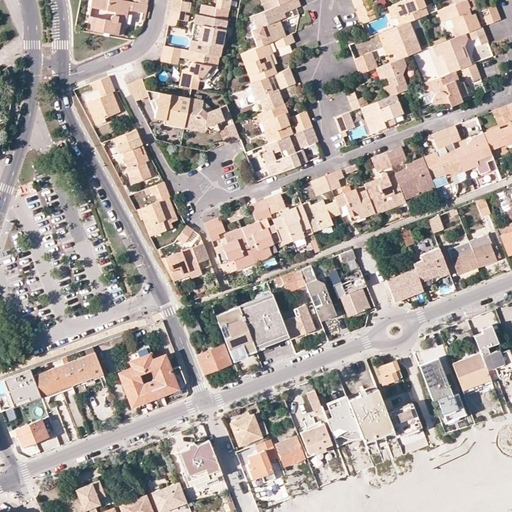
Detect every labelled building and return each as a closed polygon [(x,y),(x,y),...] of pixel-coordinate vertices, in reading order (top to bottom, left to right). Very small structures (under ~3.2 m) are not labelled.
[(96,0),(95,7),(107,10),(105,18),(90,16),(87,28),(121,34),(122,25),(125,25),(130,0),(129,0),(96,0)] [(173,0),(172,9),(190,12),(191,2),(182,0),(180,0),(173,0)] [(214,17),(227,19),(230,0),(217,0),(216,8),(214,17)] [(290,0),(265,10),(251,15),(256,26),(249,28),(256,47),(269,42),(274,40),(285,35),(279,19),(285,16),(284,12),(296,7),(300,6),(297,0),(290,0)] [(261,0),(265,10),(290,0),(261,0)] [(362,0),(351,0),(355,9),(365,5),(362,0)] [(421,0),(396,0),(397,3),(387,7),(391,19),(396,18),(398,25),(409,21),(418,18),(427,14),(421,0)] [(462,0),(454,3),(436,10),(441,22),(449,19),(453,28),(451,28),(454,37),(464,33),(468,31),(480,27),(474,13),(470,14),(468,8),(470,7),(466,0),(462,0)] [(148,3),(133,1),(131,9),(137,10),(146,12),(148,3)] [(355,9),(359,18),(375,11),(372,2),(355,9)] [(495,10),(493,4),(487,7),(489,14),(496,11),(495,10)] [(214,17),(216,8),(206,6),(200,9),(199,14),(214,17)] [(296,7),(284,12),(286,19),(298,14),(296,7)] [(172,9),(170,17),(188,21),(190,12),(172,9)] [(360,20),(361,23),(378,17),(375,11),(359,18),(360,20)] [(499,19),(496,11),(489,14),(484,16),(487,24),(499,19)] [(196,51),(220,56),(227,19),(214,17),(199,14),(198,24),(201,24),(196,51)] [(170,17),(169,25),(186,28),(188,21),(170,17)] [(398,25),(381,32),(390,53),(394,51),(397,59),(403,57),(411,54),(420,50),(409,21),(398,25)] [(480,27),(468,31),(471,40),(478,37),(484,35),(481,26),(480,27)] [(285,35),(274,40),(278,49),(289,44),(294,42),(294,40),(291,33),(285,35)] [(460,68),(471,64),(464,45),(467,39),(464,33),(454,37),(431,46),(436,57),(441,55),(449,73),(454,70),(460,68)] [(484,35),(478,37),(480,44),(487,41),(484,35)] [(269,42),(240,53),(252,82),(268,76),(275,73),(277,72),(270,54),(273,53),(269,42)] [(165,44),(163,54),(179,58),(181,48),(165,44)] [(289,44),(278,49),(281,55),(291,51),(289,44)] [(191,87),(198,88),(200,80),(212,66),(218,67),(220,56),(196,51),(191,50),(188,65),(189,66),(188,68),(182,67),(179,85),(191,87)] [(357,66),(373,60),(371,53),(354,60),(356,64),(357,66)] [(162,59),(162,61),(178,64),(179,58),(163,54),(162,59)] [(407,89),(401,73),(405,65),(403,57),(397,59),(377,67),(375,68),(380,80),(386,78),(388,85),(382,87),(386,97),(394,94),(404,90),(407,89)] [(357,66),(359,74),(375,68),(377,67),(373,60),(357,66)] [(471,64),(460,68),(463,76),(470,74),(477,71),(474,63),(471,64)] [(277,72),(275,73),(279,83),(292,77),(289,68),(277,72)] [(449,73),(422,83),(425,89),(427,91),(430,90),(433,97),(431,102),(448,102),(449,106),(462,101),(460,95),(467,92),(463,82),(459,83),(454,70),(449,73)] [(477,71),(470,74),(473,80),(479,78),(479,77),(477,71)] [(109,76),(94,82),(98,90),(99,89),(112,84),(109,76)] [(263,112),(284,103),(278,89),(273,91),(268,76),(252,82),(249,83),(256,101),(259,100),(263,112)] [(292,77),(279,83),(281,88),(295,83),(292,77)] [(136,81),(144,98),(149,96),(146,89),(142,79),(136,81)] [(136,81),(128,85),(136,101),(144,98),(136,81)] [(102,97),(113,92),(115,91),(112,84),(99,89),(102,97)] [(238,109),(254,104),(248,87),(233,92),(238,109)] [(190,97),(146,89),(149,96),(150,100),(154,98),(157,105),(154,118),(165,120),(164,124),(184,127),(190,97)] [(431,102),(433,97),(430,90),(427,91),(425,89),(422,90),(425,102),(431,102)] [(87,102),(96,125),(106,121),(105,117),(120,111),(113,92),(102,97),(87,102)] [(349,102),(356,100),(354,93),(347,95),(348,100),(349,102)] [(367,104),(359,108),(369,133),(394,123),(391,117),(401,113),(394,94),(386,97),(367,104)] [(227,104),(207,112),(202,107),(204,100),(190,97),(184,127),(204,131),(207,128),(210,131),(210,132),(215,133),(215,130),(219,129),(217,122),(231,116),(227,104)] [(359,108),(367,104),(364,97),(356,100),(349,102),(352,110),(359,108)] [(289,135),(293,133),(287,119),(290,118),(284,103),(263,112),(257,114),(268,143),(289,135)] [(511,116),(507,104),(498,108),(501,114),(504,122),(511,118),(511,116)] [(498,108),(492,110),(494,117),(501,114),(498,108)] [(308,117),(306,111),(291,117),(294,123),(308,117)] [(334,117),(337,127),(352,121),(348,112),(334,117)] [(308,118),(308,117),(294,123),(297,132),(311,126),(308,118)] [(337,127),(340,132),(354,126),(352,121),(337,127)] [(454,125),(457,133),(464,130),(461,122),(454,125)] [(219,129),(225,144),(240,138),(234,123),(219,129)] [(511,142),(511,123),(499,129),(498,126),(483,132),(490,149),(505,144),(505,145),(511,142)] [(446,128),(452,142),(459,139),(457,133),(454,125),(446,128)] [(311,126),(297,132),(295,132),(299,142),(315,136),(311,126)] [(452,142),(446,128),(433,133),(438,148),(452,142)] [(137,129),(115,137),(120,152),(122,152),(128,167),(126,168),(131,183),(151,176),(146,161),(149,160),(147,156),(146,152),(141,154),(138,146),(143,144),(137,129)] [(455,149),(463,170),(477,165),(476,160),(492,154),(490,149),(483,132),(467,139),(469,143),(455,149)] [(296,152),(289,135),(268,143),(265,144),(268,152),(262,154),(270,175),(307,161),(303,150),(296,152)] [(315,136),(299,142),(301,147),(317,141),(315,136)] [(393,149),(398,163),(406,160),(400,146),(398,147),(393,149)] [(386,152),(391,165),(398,163),(393,149),(386,152)] [(422,156),(431,178),(443,173),(445,177),(463,170),(455,149),(437,156),(435,151),(422,156)] [(318,150),(307,153),(310,161),(320,158),(318,150)] [(386,152),(377,155),(382,169),(391,165),(386,152)] [(377,155),(371,157),(376,172),(382,169),(377,155)] [(431,178),(422,156),(403,164),(405,166),(393,171),(394,173),(399,186),(404,199),(420,193),(418,188),(432,182),(431,178)] [(335,171),(338,179),(344,176),(341,169),(335,171)] [(325,175),(331,190),(341,186),(338,179),(335,171),(325,175)] [(399,186),(394,173),(387,176),(384,171),(381,171),(379,172),(378,175),(379,177),(364,183),(366,188),(374,210),(393,202),(392,199),(393,192),(392,189),(399,186)] [(325,175),(316,178),(322,193),(331,190),(325,175)] [(316,178),(310,181),(316,195),(322,193),(316,178)] [(164,182),(149,187),(152,195),(155,195),(167,190),(164,182)] [(418,188),(420,193),(435,188),(432,182),(418,188)] [(374,210),(366,188),(357,192),(355,188),(350,189),(349,186),(342,189),(343,192),(333,196),(335,200),(338,207),(345,204),(349,216),(361,212),(363,216),(375,212),(374,210)] [(375,212),(375,213),(405,201),(404,199),(399,186),(392,189),(393,192),(392,199),(393,202),(374,210),(375,212)] [(511,187),(503,191),(510,209),(511,207),(511,187)] [(158,201),(169,197),(167,190),(155,195),(158,201)] [(503,191),(496,194),(503,212),(510,209),(503,191)] [(275,194),(281,209),(286,207),(280,192),(280,193),(275,194)] [(265,198),(271,213),(281,209),(275,194),(265,198)] [(158,201),(138,209),(141,219),(143,219),(150,235),(173,227),(171,222),(178,219),(174,207),(169,197),(158,201)] [(265,198),(257,202),(263,216),(264,218),(272,215),(271,213),(265,198)] [(483,198),(474,201),(481,217),(490,213),(483,198)] [(309,201),(302,204),(311,227),(312,231),(333,223),(330,217),(325,204),(323,199),(311,205),(309,201)] [(325,204),(330,217),(340,213),(338,207),(335,200),(325,204)] [(257,202),(251,204),(256,219),(263,216),(257,202)] [(281,240),(283,244),(304,235),(302,230),(311,227),(302,204),(288,209),(290,214),(284,217),(283,215),(273,219),(275,224),(281,240)] [(241,208),(235,210),(238,218),(244,216),(241,208)] [(235,210),(229,213),(232,221),(238,218),(235,210)] [(361,212),(349,216),(351,221),(363,216),(361,212)] [(427,219),(432,232),(442,228),(437,215),(427,219)] [(213,219),(218,233),(225,231),(219,216),(213,219)] [(204,222),(212,241),(220,238),(218,233),(213,219),(204,222)] [(242,227),(255,262),(273,255),(269,245),(281,240),(275,224),(262,229),(259,220),(242,227)] [(511,223),(497,229),(499,235),(511,230),(511,223)] [(186,225),(178,238),(185,243),(193,230),(186,225)] [(255,262),(242,227),(224,234),(227,242),(214,247),(221,263),(234,258),(238,269),(255,262)] [(400,230),(405,245),(413,242),(407,227),(400,230)] [(193,230),(185,243),(191,247),(199,233),(193,230)] [(511,230),(499,235),(508,256),(511,254),(511,230)] [(471,249),(479,267),(496,260),(495,259),(491,248),(489,244),(491,243),(487,233),(468,240),(469,242),(471,249)] [(311,240),(315,252),(320,250),(315,238),(311,240)] [(209,257),(203,242),(191,247),(197,262),(209,257)] [(457,275),(479,267),(471,249),(469,242),(448,250),(457,275)] [(491,248),(495,259),(500,257),(496,246),(491,248)] [(191,247),(161,258),(173,281),(190,275),(191,277),(201,274),(197,262),(191,247)] [(438,247),(420,255),(421,258),(421,259),(428,276),(428,277),(430,280),(448,273),(447,269),(440,250),(438,247)] [(352,251),(342,255),(345,263),(355,259),(352,251)] [(234,258),(221,263),(225,274),(238,269),(234,258)] [(421,259),(412,263),(414,268),(420,281),(428,277),(428,276),(421,259)] [(335,314),(323,282),(316,278),(311,264),(299,269),(305,285),(310,296),(319,321),(335,314)] [(385,279),(393,301),(423,289),(420,281),(414,268),(385,279)] [(299,269),(275,278),(279,286),(284,284),(287,292),(305,285),(299,269)] [(336,270),(327,273),(344,316),(369,306),(361,288),(366,286),(363,279),(350,283),(349,281),(341,284),(336,270)] [(239,305),(255,348),(288,335),(283,321),(272,293),(239,305)] [(255,348),(239,305),(215,314),(233,358),(256,350),(255,348)] [(314,330),(305,306),(299,308),(300,311),(294,313),(295,316),(283,321),(288,335),(290,339),(314,330)] [(185,323),(190,336),(203,331),(198,319),(185,323)] [(480,331),(472,335),(475,343),(481,358),(489,355),(487,352),(485,346),(490,344),(488,339),(494,336),(489,324),(479,328),(480,331)] [(472,335),(469,328),(462,331),(467,345),(475,343),(472,335)] [(197,354),(205,373),(231,362),(224,343),(197,354)] [(164,353),(151,358),(146,346),(125,354),(130,366),(117,371),(130,407),(149,400),(178,388),(181,382),(177,367),(170,369),(164,353)] [(489,379),(490,382),(506,375),(507,370),(511,367),(511,363),(506,349),(496,353),(494,350),(487,352),(489,355),(481,358),(489,379)] [(63,363),(71,384),(102,373),(94,352),(63,363)] [(450,363),(461,389),(489,379),(481,358),(478,352),(450,363)] [(457,393),(451,395),(438,359),(431,361),(436,373),(423,378),(431,399),(436,398),(445,421),(465,414),(457,393)] [(394,361),(386,364),(378,367),(381,374),(379,375),(382,385),(398,379),(398,378),(400,377),(394,361)] [(418,366),(423,378),(436,373),(431,361),(418,366)] [(32,375),(40,396),(71,384),(63,363),(32,375)] [(32,375),(30,370),(0,381),(0,407),(1,411),(40,396),(32,375)] [(153,409),(180,398),(184,389),(183,387),(178,388),(149,400),(153,409)] [(362,436),(364,440),(393,429),(382,401),(377,387),(348,399),(348,400),(362,436)] [(321,404),(315,389),(306,392),(314,413),(323,410),(321,405),(321,404)] [(326,402),(329,408),(348,400),(348,399),(346,395),(326,402)] [(419,425),(410,402),(392,409),(387,399),(382,401),(393,429),(396,438),(418,429),(416,426),(419,425)] [(329,408),(343,444),(362,436),(348,400),(329,408)] [(329,408),(326,402),(321,404),(321,405),(323,410),(337,446),(343,444),(329,408)] [(253,413),(234,421),(236,425),(231,427),(238,444),(268,433),(263,419),(256,422),(253,413)] [(14,428),(21,446),(48,436),(40,418),(14,428)] [(299,431),(308,453),(315,450),(317,454),(326,450),(325,446),(331,444),(323,422),(299,431)] [(276,443),(284,462),(303,455),(295,435),(276,443)] [(270,438),(254,444),(257,452),(248,456),(251,463),(248,464),(254,478),(262,475),(264,481),(275,477),(264,449),(273,446),(270,438)] [(218,466),(208,439),(176,452),(183,471),(181,472),(187,487),(194,484),(190,474),(212,465),(213,468),(218,466)] [(303,455),(284,462),(286,466),(305,459),(303,455)] [(99,481),(75,491),(83,511),(116,511),(115,508),(105,511),(97,511),(95,507),(100,505),(94,491),(102,488),(99,481)] [(152,493),(159,511),(164,511),(186,503),(178,483),(152,493)] [(120,505),(122,511),(150,511),(144,496),(120,505)] [(223,504),(225,511),(233,511),(236,511),(232,501),(223,504)]
